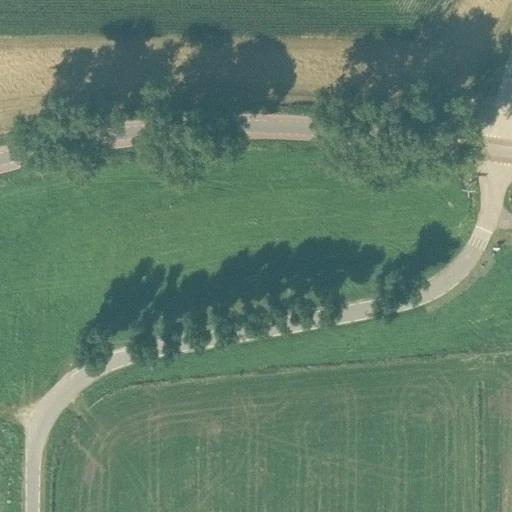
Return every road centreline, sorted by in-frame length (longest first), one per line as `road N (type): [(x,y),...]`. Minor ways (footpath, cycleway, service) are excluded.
road 1 (tertiary): [(32,511),(36,432),(63,391),(122,358),(423,295),(475,248),(500,151)]
road 2 (secondary): [(0,162),(132,134),(222,129),(500,151)]
